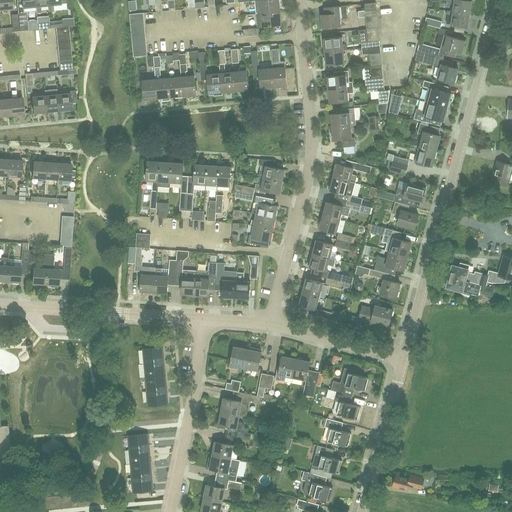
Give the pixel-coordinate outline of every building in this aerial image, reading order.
[(0,0),(0,9),(12,9),(11,0),(0,0)] [(18,14),(19,31),(28,30),(26,13),(25,12),(23,12),(23,8),(35,6),(34,0),(22,0),(17,1),(18,14)] [(34,0),(35,6),(36,13),(41,13),(40,6),(47,5),(48,5),(47,0),(34,0)] [(47,0),(48,5),(47,5),(48,12),(53,11),(53,5),(66,3),(65,0),(47,0)] [(154,0),(156,10),(162,9),(161,0),(154,0)] [(258,0),(260,13),(280,11),(278,0),(251,0),(252,1),(258,0)] [(469,14),(471,1),(465,0),(454,0),(453,12),(469,14)] [(322,28),(341,26),(340,19),(347,18),(346,5),(324,7),(325,14),(321,14),(322,28)] [(257,27),(262,26),(281,24),(280,11),(260,13),(256,13),(257,27)] [(467,27),(469,14),(453,12),(447,11),(447,15),(452,15),(451,25),(467,27)] [(130,21),(143,20),(143,13),(129,14),(130,21)] [(12,27),(13,32),(19,31),(18,14),(11,15),(12,27)] [(440,28),(442,21),(427,17),(426,24),(440,28)] [(56,35),(69,34),(68,26),(63,27),(55,28),(56,35)] [(244,36),(258,35),(257,28),(244,29),(244,36)] [(57,42),(69,41),(69,34),(56,35),(57,42)] [(462,52),(465,40),(444,35),(440,49),(420,43),(418,50),(422,51),(426,52),(430,53),(443,57),(444,54),(454,57),(456,51),(462,52)] [(343,45),(342,37),(323,39),(324,51),(347,49),(347,46),(345,44),(343,45)] [(361,48),(380,46),(379,40),(367,41),(361,42),(361,48)] [(57,49),(70,48),(69,41),(57,42),(57,49)] [(362,54),(380,52),(380,46),(361,48),(362,54)] [(58,56),(71,55),(70,48),(57,49),(58,56)] [(133,57),(147,56),(146,48),(132,49),(133,57)] [(272,63),(279,62),(278,49),(271,49),(272,63)] [(326,65),(344,63),(343,50),(347,50),(347,49),(324,51),(326,65)] [(219,64),(227,64),(225,50),(218,50),(219,64)] [(252,65),(259,64),(258,50),(251,51),(252,65)] [(430,53),(426,52),(423,62),(440,67),(437,78),(453,83),(457,68),(452,67),(454,62),(443,59),(444,57),(443,57),(430,53)] [(59,63),(71,62),(71,55),(58,56),(59,63)] [(160,79),(160,74),(161,74),(160,56),(153,57),(155,79),(157,98),(170,97),(168,78),(160,79)] [(59,71),(72,69),(71,62),(59,63),(59,70),(59,71)] [(222,95),(222,92),(220,72),(207,74),(206,66),(200,66),(201,81),(207,80),(209,93),(214,92),(214,95),(222,95)] [(274,87),(287,86),(285,67),(272,68),(274,87)] [(261,88),(274,87),(272,68),(259,69),(261,88)] [(235,90),(248,89),(246,70),(233,71),(235,90)] [(222,92),(235,90),(233,71),(220,72),(222,92)] [(328,89),(353,87),(352,83),(351,81),(349,82),(348,71),(334,72),(334,75),(327,76),(328,89)] [(183,96),(196,94),(194,75),(181,77),(183,96)] [(170,97),(183,96),(181,77),(168,78),(170,97)] [(365,85),(384,83),(383,77),(370,78),(370,79),(365,79),(365,85)] [(144,99),(157,98),(155,79),(142,80),(144,99)] [(425,101),(447,107),(450,93),(437,90),(439,84),(424,80),(423,86),(428,88),(425,101)] [(384,90),(384,83),(365,85),(366,92),(378,91),(379,103),(388,102),(389,90),(384,90)] [(329,102),(348,100),(347,93),(352,93),(353,91),(353,87),(328,89),(329,102)] [(57,94),(57,89),(44,90),(45,95),(47,112),(59,110),(58,94),(57,94)] [(59,110),(71,109),(70,103),(76,103),(75,91),(69,91),(69,93),(58,94),(59,110)] [(34,113),(47,112),(45,95),(33,96),(34,113)] [(11,115),(23,114),(22,97),(9,99),(11,115)] [(0,116),(11,115),(9,99),(0,99),(0,116)] [(443,121),(447,107),(425,101),(422,111),(416,109),(414,119),(428,123),(430,117),(443,121)] [(332,126),(356,124),(354,108),(340,109),(339,113),(331,114),(332,126)] [(435,151),(439,135),(428,132),(430,126),(420,123),(417,133),(423,134),(420,147),(435,151)] [(352,137),(351,125),(356,125),(356,124),(332,126),(333,139),(341,139),(342,146),(355,145),(354,137),(352,137)] [(435,151),(420,147),(414,145),(413,151),(418,153),(416,161),(416,162),(416,165),(425,167),(426,164),(431,166),(435,151)] [(394,155),(392,161),(390,170),(389,171),(405,175),(407,165),(409,160),(394,155)] [(0,175),(8,176),(9,159),(0,158),(0,175)] [(20,176),(22,160),(9,159),(8,176),(20,176)] [(282,181),(284,169),(273,167),(275,160),(260,159),(259,164),(266,165),(264,173),(260,172),(259,177),(263,178),(264,177),(282,181)] [(511,164),(497,160),(495,167),(497,167),(493,181),(508,184),(511,172),(511,164)] [(45,178),(46,162),(33,161),(32,177),(45,178)] [(158,191),(158,180),(159,162),(147,161),(146,179),(153,180),(153,190),(151,190),(151,197),(150,208),(157,209),(157,197),(157,191),(158,191)] [(57,179),(58,162),(46,162),(45,178),(57,179)] [(58,162),(57,179),(57,184),(62,185),(62,179),(70,180),(71,163),(58,162)] [(170,181),(171,163),(159,162),(158,180),(170,181)] [(186,210),(188,176),(182,176),(183,164),(171,163),(170,181),(181,182),(180,192),(181,192),(180,210),(186,210)] [(356,182),(357,175),(351,174),(353,167),(337,163),(333,176),(356,182)] [(370,173),(372,167),(357,163),(356,170),(370,173)] [(205,184),(207,165),(195,164),(194,176),(188,176),(186,210),(192,211),(193,193),(194,183),(205,184)] [(217,185),(219,166),(207,165),(205,184),(217,185)] [(229,185),(231,166),(219,166),(217,185),(229,185)] [(348,195),(347,200),(362,204),(363,198),(352,195),(356,182),(333,176),(332,182),(330,181),(328,189),(348,195)] [(255,188),(261,190),(261,189),(279,192),(280,192),(281,190),(282,187),(281,185),(282,181),(264,177),(263,178),(262,185),(256,184),(255,188)] [(422,201),(426,187),(424,187),(422,186),(417,185),(407,182),(405,190),(398,187),(394,201),(395,201),(406,204),(408,197),(422,201)] [(25,201),(26,185),(19,184),(18,196),(7,195),(6,200),(25,201)] [(254,194),(255,188),(235,184),(235,190),(254,194)] [(252,200),(254,194),(235,190),(235,197),(252,200)] [(360,211),(362,204),(347,200),(345,206),(326,201),(323,214),(339,219),(341,213),(348,215),(350,208),(360,211)] [(215,213),(216,201),(210,201),(209,207),(208,207),(208,221),(215,221),(216,213),(215,213)] [(414,228),(418,214),(406,211),(407,205),(406,204),(395,201),(392,213),(400,215),(397,223),(414,228)] [(274,217),(277,205),(259,202),(257,209),(253,208),(252,213),(256,213),(274,217)] [(272,228),(274,217),(256,213),(254,225),(272,228)] [(336,232),(339,219),(323,214),(319,228),(336,232)] [(250,233),(249,236),(248,243),(261,246),(262,239),(270,240),(272,228),(254,225),(252,233),(250,233)] [(385,250),(390,251),(407,255),(411,241),(397,238),(398,231),(385,227),(382,241),(387,242),(385,250)] [(351,243),(353,236),(338,232),(337,239),(351,243)] [(150,241),(150,234),(137,233),(136,240),(150,241)] [(349,249),(351,243),(337,239),(335,245),(349,249)] [(316,240),(313,253),(329,257),(329,258),(335,260),(337,255),(336,252),(331,251),(333,244),(316,240)] [(403,269),(407,255),(390,251),(388,258),(378,255),(374,269),(387,272),(389,266),(403,269)] [(309,266),(313,267),(312,273),(326,277),(328,271),(325,270),(327,265),(333,267),(335,260),(329,258),(329,257),(313,253),(311,259),(309,259),(307,265),(309,266)] [(45,284),(47,254),(41,254),(40,268),(33,267),(32,283),(45,284)] [(47,254),(45,284),(51,285),(51,286),(57,287),(57,285),(59,285),(59,269),(53,268),(54,255),(47,254)] [(20,283),(21,266),(14,266),(14,259),(8,259),(8,258),(6,282),(20,283)] [(195,294),(196,271),(182,270),(183,269),(183,260),(176,260),(175,273),(182,273),(181,293),(195,294)] [(216,276),(217,262),(209,262),(208,270),(206,272),(196,271),(195,294),(208,295),(209,275),(216,276)] [(468,269),(469,265),(460,263),(459,267),(453,265),(450,276),(481,285),(483,286),(486,287),(486,286),(489,275),(476,271),(475,274),(467,272),(468,269)] [(365,274),(369,275),(370,269),(358,265),(355,275),(362,277),(365,274)] [(154,291),(155,268),(149,268),(149,274),(141,274),(141,282),(139,282),(138,289),(140,289),(140,290),(154,291)] [(167,292),(168,276),(162,275),(163,269),(155,268),(154,291),(167,292)] [(370,269),(369,275),(382,279),(384,273),(383,273),(370,269)] [(340,281),(342,274),(328,270),(326,277),(340,281)] [(236,296),(237,272),(231,272),(230,280),(223,279),(222,295),(236,296)] [(248,297),(250,281),(244,281),(244,273),(237,272),(236,296),(248,297)] [(478,295),(481,285),(450,276),(447,287),(462,291),(461,293),(472,296),(472,294),(478,295)] [(319,295),(322,282),(306,277),(302,291),(319,295)] [(344,282),(340,281),(326,277),(324,283),(342,288),(344,282)] [(396,297),(400,282),(384,278),(380,292),(396,297)] [(315,309),(319,295),(302,291),(299,304),(315,309)] [(393,309),(375,304),(374,309),(362,305),(358,318),(371,322),(372,320),(388,324),(393,309)] [(339,320),(340,316),(336,315),(336,314),(318,309),(317,316),(334,321),(335,319),(339,320)] [(356,327),(358,318),(344,314),(342,323),(356,327)] [(244,367),(248,349),(234,346),(232,356),(229,356),(227,367),(237,369),(238,366),(244,367)] [(260,352),(261,349),(249,346),(248,349),(244,367),(258,370),(261,352),(260,352)] [(145,363),(164,361),(163,347),(143,349),(145,363)] [(292,376),(296,359),(282,356),(279,370),(277,370),(275,379),(285,381),(286,375),(292,376)] [(306,379),(309,361),(296,359),(292,376),(306,379)] [(146,377),(165,375),(164,361),(145,363),(146,377)] [(365,390),(368,377),(354,373),(354,371),(345,368),(341,383),(334,381),(331,390),(336,391),(352,396),(355,387),(365,390)] [(265,387),(268,374),(262,373),(259,386),(265,387)] [(271,389),(274,375),(268,374),(265,387),(271,389)] [(147,391),(166,389),(165,375),(146,377),(147,391)] [(239,391),(241,382),(232,380),(231,383),(227,382),(225,388),(239,391)] [(303,394),(309,396),(313,397),(316,384),(306,382),(303,394)] [(148,405),(168,403),(166,389),(147,391),(148,405)] [(357,419),(360,406),(350,403),(352,396),(336,391),(334,399),(340,401),(337,413),(357,419)] [(258,402),(259,396),(246,393),(245,399),(258,402)] [(246,416),(249,405),(241,403),(242,401),(224,397),(221,411),(246,416)] [(237,438),(250,440),(251,439),(252,434),(248,433),(248,428),(245,428),(245,427),(245,426),(245,425),(244,425),(244,424),(243,424),(243,423),(242,423),(242,422),(241,422),(238,422),(239,415),(246,417),(246,416),(221,411),(219,425),(236,429),(235,431),(238,432),(237,438)] [(348,446),(351,433),(341,431),(344,422),(327,418),(325,426),(331,428),(328,440),(348,446)] [(0,425),(0,457),(11,457),(8,425),(0,425)] [(130,449),(149,448),(147,434),(128,435),(130,449)] [(249,446),(250,440),(237,438),(236,443),(249,446)] [(231,458),(233,445),(215,441),(213,455),(231,458)] [(338,473),(342,460),(332,457),(334,450),(317,445),(312,466),(338,473)] [(131,463),(150,462),(149,448),(130,449),(131,463)] [(237,460),(231,458),(213,455),(210,468),(230,472),(228,480),(236,482),(240,460),(237,460)] [(132,477),(151,476),(150,462),(131,463),(132,477)] [(329,500),(333,487),(325,485),(327,477),(304,471),(302,477),(306,478),(303,490),(305,493),(329,500)] [(432,488),(434,478),(422,475),(421,478),(410,475),(409,479),(395,475),(392,486),(406,489),(408,484),(413,485),(414,483),(432,488)] [(133,492),(152,490),(151,476),(132,477),(133,492)] [(242,483),(236,482),(228,480),(227,486),(241,489),(242,483)] [(222,501),(225,488),(207,484),(204,498),(222,501)] [(488,491),(497,493),(499,485),(489,484),(488,491)] [(204,511),(219,511),(222,501),(204,498),(201,511),(204,511)] [(317,511),(319,504),(316,504),(312,502),(307,501),(303,500),(298,499),(297,505),(298,505),(297,508),(307,511),(306,511),(317,511)]
